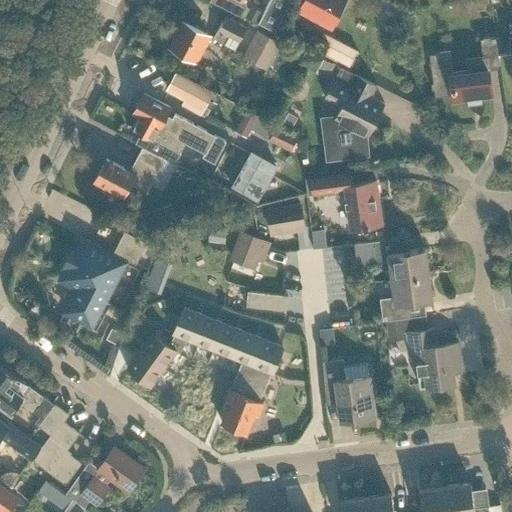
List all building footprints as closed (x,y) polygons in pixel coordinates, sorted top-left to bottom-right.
[(241,0),(220,0),(218,4),(239,15),(245,3),(241,1),(241,0)] [(290,0),(268,0),(258,22),(274,31),(290,0)] [(302,0),(296,11),(330,28),(344,0),(302,0)] [(486,0),(476,0),(477,9),(487,8),(486,0)] [(250,6),(245,16),(257,22),(262,12),(250,6)] [(223,16),(212,39),(226,46),(230,39),(237,42),(244,27),(223,16)] [(185,23),(172,48),(192,59),(205,34),(185,23)] [(257,29),(242,56),(267,69),(281,42),(257,29)] [(315,49),(325,54),(349,67),(358,50),(324,32),(315,49)] [(447,51),(428,54),(434,98),(452,95),(453,101),(468,99),(469,104),(479,103),(478,98),(490,96),(486,66),(498,64),(494,37),(482,38),(484,58),(467,60),(469,73),(450,75),(447,51)] [(307,67),(325,77),(332,64),(314,54),(307,67)] [(340,67),(325,98),(341,106),(333,122),(336,148),(366,144),(365,138),(366,136),(368,136),(383,104),(376,101),(373,97),(370,96),(376,85),(340,67)] [(187,79),(184,77),(174,73),(166,88),(184,97),(182,103),(206,115),(211,106),(204,102),(209,92),(186,80),(187,79)] [(177,124),(181,117),(172,112),(169,118),(163,114),(167,105),(142,92),(140,94),(137,95),(134,100),(135,104),(131,113),(135,115),(129,126),(140,132),(136,142),(142,145),(174,163),(181,152),(180,151),(185,142),(177,138),(183,127),(177,124)] [(238,124),(234,132),(246,138),(257,117),(246,111),(245,113),(238,124)] [(225,140),(181,117),(177,124),(183,127),(177,138),(204,151),(202,155),(213,162),(225,140)] [(275,125),(268,141),(290,151),(297,135),(275,125)] [(164,158),(142,145),(129,171),(106,159),(95,181),(106,186),(103,191),(103,196),(105,201),(111,204),(115,202),(119,199),(122,195),(123,195),(130,183),(143,190),(145,186),(150,188),(152,183),(151,183),(164,158)] [(251,151),(232,186),(257,200),(276,165),(251,151)] [(212,172),(201,166),(197,173),(208,179),(212,172)] [(350,172),(310,177),(312,195),(335,191),(335,197),(345,196),(349,228),(381,224),(375,181),(352,184),(350,172)] [(210,181),(203,191),(212,197),(219,187),(210,181)] [(171,204),(144,214),(149,230),(155,228),(157,232),(178,225),(171,204)] [(300,204),(267,209),(271,233),(304,228),(300,204)] [(211,229),(210,239),(223,241),(225,232),(211,229)] [(324,230),(312,231),(314,247),(326,246),(324,230)] [(124,231),(114,251),(137,262),(140,256),(147,244),(146,244),(146,243),(124,231)] [(241,233),(231,259),(248,265),(252,255),(261,259),(267,243),(241,233)] [(391,279),(428,275),(425,249),(398,252),(396,238),(353,244),(356,266),(389,262),(391,279)] [(65,269),(60,280),(77,288),(64,311),(97,328),(110,303),(105,300),(124,261),(80,239),(75,249),(72,247),(62,267),(65,269)] [(432,300),(428,275),(391,279),(393,296),(379,298),(382,321),(408,318),(406,304),(432,300)] [(247,291),(246,306),(286,310),(288,295),(247,291)] [(192,341),(202,316),(182,308),(172,334),(175,335),(182,337),(187,339),(192,341)] [(212,349),(222,324),(202,316),(192,341),(212,349)] [(400,319),(385,321),(387,337),(402,335),(400,319)] [(242,331),(222,324),(212,349),(232,356),(242,331)] [(111,328),(106,339),(115,343),(120,332),(111,328)] [(333,328),(319,329),(321,345),(335,343),(333,328)] [(432,329),(406,333),(409,356),(422,354),(426,388),(451,384),(449,369),(459,367),(456,344),(434,347),(432,329)] [(262,339),(242,331),(232,356),(243,360),(242,362),(252,366),(262,339)] [(152,334),(140,351),(163,368),(175,350),(168,345),(152,334)] [(187,339),(182,337),(175,335),(168,345),(175,350),(178,352),(187,339)] [(282,346),(262,339),(252,366),(270,372),(272,373),(282,346)] [(163,368),(140,351),(127,369),(150,386),(155,379),(161,376),(162,369),(163,368)] [(342,358),(321,361),(325,391),(336,389),(340,420),(374,415),(369,375),(368,375),(367,364),(343,367),(342,358)] [(270,372),(252,366),(242,362),(232,389),(259,399),(270,372)] [(34,423),(38,426),(54,404),(0,363),(0,402),(12,411),(19,401),(39,416),(34,423)] [(259,401),(259,399),(232,389),(229,388),(220,412),(225,414),(221,423),(247,432),(254,414),(258,416),(263,403),(259,401)] [(41,447),(32,458),(64,483),(80,462),(65,451),(78,432),(63,421),(68,414),(54,404),(38,426),(50,434),(41,447)] [(0,435),(32,459),(32,458),(42,446),(8,422),(6,424),(0,419),(0,435)] [(88,461),(65,493),(84,507),(90,498),(97,503),(109,487),(105,485),(110,478),(129,491),(145,469),(112,446),(97,467),(88,461)] [(45,480),(38,490),(47,496),(54,486),(45,480)] [(0,484),(0,511),(7,511),(19,497),(0,484)] [(470,484),(445,487),(447,511),(501,511),(500,504),(487,506),(488,507),(473,509),(470,484)] [(447,511),(445,487),(419,490),(422,511),(447,511)] [(393,511),(391,494),(365,498),(367,511),(393,511)] [(367,511),(365,498),(339,501),(340,511),(367,511)] [(87,511),(89,510),(72,499),(62,511),(87,511)]
